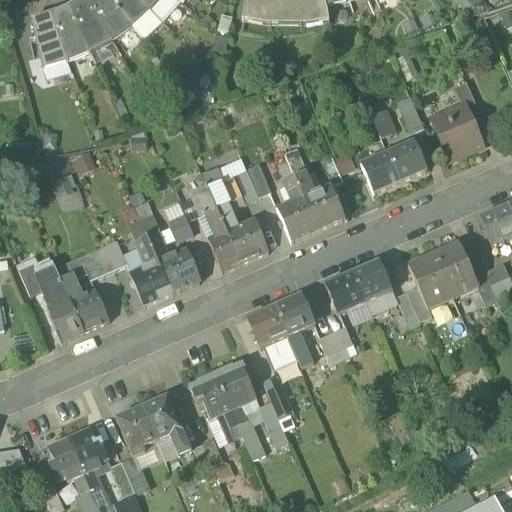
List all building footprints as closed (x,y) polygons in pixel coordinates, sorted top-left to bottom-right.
[(111,45),(132,31),(106,0),(91,0),(85,4),(111,45)] [(106,0),(132,31),(150,14),(135,0),(106,0)] [(135,0),(150,14),(162,0),(135,0)] [(181,6),(172,0),(162,0),(150,14),(163,26),(181,6)] [(188,0),(172,0),(181,6),(183,8),(188,0)] [(327,21),(325,11),(323,0),(247,0),(243,20),(264,24),(308,24),(327,21)] [(323,0),(325,11),(349,6),(347,0),(323,0)] [(479,7),(472,0),(462,0),(456,6),(468,17),(479,7)] [(504,0),(484,0),(494,10),(504,0)] [(90,57),(111,45),(85,4),(84,2),(76,8),(76,10),(69,13),(90,57)] [(67,67),(90,57),(69,13),(68,12),(58,16),(59,18),(51,21),(67,67)] [(163,26),(150,14),(132,31),(144,46),(164,27),(163,26)] [(511,31),(511,15),(501,20),(506,33),(511,31)] [(42,73),(67,67),(51,21),(50,19),(40,22),(41,24),(32,26),(42,73)] [(119,57),(111,45),(90,57),(96,69),(119,57)] [(417,81),(408,58),(397,63),(406,85),(417,81)] [(67,67),(42,73),(46,85),(71,79),(67,67)] [(464,112),(473,134),(484,129),(466,88),(454,93),(463,112),(464,112)] [(397,107),(409,136),(422,130),(409,101),(397,107)] [(432,125),(450,166),(481,152),(473,134),(464,112),(463,112),(432,125)] [(371,121),(381,144),(393,138),(384,116),(371,121)] [(54,154),(57,138),(45,136),(42,152),(54,154)] [(414,147),(387,159),(400,188),(427,176),(414,147)] [(285,160),(289,171),(294,182),(304,204),(315,199),(308,181),(296,154),(285,160)] [(89,157),(71,165),(78,181),(96,173),(89,157)] [(355,174),(348,158),(333,164),(340,181),(355,174)] [(373,200),(400,188),(387,159),(360,170),(373,200)] [(241,163),(218,173),(224,187),(247,177),(246,175),(241,163)] [(250,185),(258,204),(271,198),(259,170),(246,175),(247,177),(250,185)] [(283,187),(294,182),(289,171),(278,176),(283,187)] [(219,189),(224,187),(218,173),(201,180),(207,194),(219,189)] [(231,216),(244,210),(236,191),(250,185),(247,177),(224,187),(219,189),(228,210),(231,216)] [(315,178),(308,181),(315,199),(322,196),(315,178)] [(74,198),(68,181),(53,186),(59,203),(74,198)] [(283,187),(292,209),(304,204),(294,182),(283,187)] [(236,191),(244,210),(258,204),(250,185),(236,191)] [(231,216),(228,210),(219,189),(207,194),(209,196),(217,215),(226,237),(238,232),(231,216)] [(315,199),(304,204),(318,236),(345,225),(331,192),(322,196),(315,199)] [(200,223),(205,221),(205,220),(217,215),(209,196),(191,204),(200,223)] [(179,210),(184,220),(187,229),(198,224),(200,223),(191,204),(179,210)] [(291,248),(318,236),(304,204),(292,209),(277,216),(291,248)] [(169,227),(184,220),(179,210),(178,206),(163,212),(169,227)] [(140,227),(153,221),(147,207),(134,212),(140,227)] [(511,243),(511,220),(508,211),(479,223),(484,235),(483,235),(486,243),(488,242),(492,252),(511,243)] [(226,237),(217,215),(205,220),(205,221),(215,242),(226,237)] [(193,241),(187,229),(184,220),(169,227),(178,247),(193,241)] [(141,230),(147,241),(157,238),(158,237),(160,237),(153,221),(140,227),(141,230)] [(215,242),(205,221),(200,223),(198,224),(208,245),(215,242)] [(255,225),(244,229),(246,234),(256,229),(255,225)] [(269,258),(256,229),(246,234),(244,229),(238,232),(226,237),(241,270),(269,258)] [(130,235),(135,246),(147,241),(141,230),(130,235)] [(169,262),(158,237),(157,238),(147,241),(158,267),(169,262)] [(241,270),(226,237),(215,242),(208,245),(222,278),(241,270)] [(158,267),(147,241),(135,246),(138,253),(146,272),(158,267)] [(105,251),(115,275),(127,269),(123,260),(117,246),(105,251)] [(459,249),(434,260),(453,304),(477,294),(478,293),(474,283),(459,249)] [(115,275),(105,251),(74,265),(79,277),(73,279),(76,285),(87,280),(90,286),(115,275)] [(131,279),(146,272),(138,253),(123,260),(127,269),(131,279)] [(169,262),(158,267),(172,300),(200,288),(186,255),(169,262)] [(428,315),(453,304),(434,260),(408,272),(417,293),(427,315),(428,315)] [(55,274),(60,285),(73,279),(79,277),(74,265),(73,263),(55,274)] [(144,312),(172,300),(158,267),(146,272),(131,279),(130,279),(144,312)] [(352,278),(365,309),(383,301),(392,297),(379,267),(352,278)] [(29,301),(30,302),(43,296),(36,281),(38,280),(33,270),(18,276),(29,301)] [(511,288),(504,270),(485,278),(496,304),(507,299),(511,297),(511,288)] [(43,296),(51,314),(51,315),(70,307),(60,285),(55,274),(55,273),(38,280),(36,281),(43,296)] [(346,317),(365,309),(352,278),(324,290),(338,321),(346,317)] [(498,308),(496,304),(485,278),(474,283),(478,293),(477,294),(486,313),(498,308)] [(76,285),(73,279),(60,285),(70,307),(83,301),(76,285)] [(415,318),(419,328),(432,322),(428,315),(427,315),(417,293),(406,298),(415,318)] [(83,301),(70,307),(83,338),(109,327),(95,296),(83,301)] [(383,301),(388,315),(398,310),(392,297),(383,301)] [(396,303),(405,323),(415,318),(406,298),(396,303)] [(302,300),(275,312),(288,342),(297,339),(315,331),(302,300)] [(388,315),(383,301),(365,309),(371,322),(388,315)] [(83,338),(70,307),(51,315),(51,314),(50,315),(64,347),(83,338)] [(371,322),(365,309),(346,317),(352,330),(371,322)] [(261,354),(263,354),(288,342),(275,312),(247,324),(261,354)] [(404,323),(408,334),(420,328),(419,328),(415,318),(405,323),(404,323)] [(345,333),(332,338),(343,365),(357,359),(345,333)] [(31,338),(14,342),(17,357),(35,353),(31,338)] [(330,370),(343,365),(332,338),(319,344),(330,370)] [(298,364),(301,373),(311,369),(297,339),(288,342),(298,364)] [(298,364),(288,342),(263,354),(273,376),(298,364)] [(231,374),(215,381),(237,431),(238,431),(247,426),(247,425),(241,412),(256,405),(241,371),(232,375),(231,374)] [(227,435),(237,431),(215,381),(199,388),(200,389),(190,393),(198,411),(202,409),(205,415),(206,414),(210,425),(221,421),(227,435)] [(262,388),(271,408),(278,426),(290,420),(294,419),(277,381),(262,388)] [(167,401),(141,413),(157,447),(170,442),(172,446),(184,441),(182,436),(183,436),(167,401)] [(253,431),(264,426),(258,414),(260,413),(256,405),(241,412),(247,425),(250,423),(253,431)] [(280,430),(278,426),(271,408),(260,413),(258,414),(264,426),(268,436),(280,430)] [(143,453),(157,447),(141,413),(116,424),(133,463),(134,463),(145,458),(143,453)] [(280,430),(283,437),(295,431),(290,420),(278,426),(280,430)] [(227,435),(221,421),(210,425),(207,427),(219,453),(242,442),(237,431),(227,435)] [(250,423),(247,425),(247,426),(238,431),(253,465),(265,460),(253,431),(250,423)] [(280,430),(268,436),(276,454),(288,449),(283,437),(280,430)] [(88,436),(68,445),(90,495),(100,491),(93,477),(100,474),(98,470),(108,466),(101,449),(95,451),(88,436)] [(191,456),(184,441),(172,446),(179,462),(191,456)] [(170,442),(157,447),(164,464),(165,467),(179,462),(172,446),(170,442)] [(81,499),(90,495),(68,445),(48,454),(55,469),(49,471),(56,488),(66,484),(68,487),(75,484),(81,499)] [(202,449),(212,471),(223,466),(213,445),(202,449)] [(145,458),(134,463),(140,475),(164,464),(157,447),(143,453),(145,458)] [(192,454),(202,477),(211,473),(201,450),(192,454)] [(0,483),(32,478),(21,454),(0,457),(0,483)] [(133,463),(122,468),(136,500),(136,501),(149,495),(140,475),(134,463),(133,463)] [(123,505),(136,500),(122,468),(109,473),(123,505)] [(350,493),(343,480),(332,485),(338,499),(350,493)] [(41,494),(49,511),(62,511),(53,489),(41,494)] [(100,491),(90,495),(97,511),(98,511),(107,508),(100,491)] [(97,511),(90,495),(81,499),(86,511),(97,511)] [(439,511),(476,511),(469,497),(439,511)] [(86,511),(81,499),(75,502),(79,511),(86,511)] [(123,505),(109,511),(141,511),(136,501),(136,500),(123,505)]
